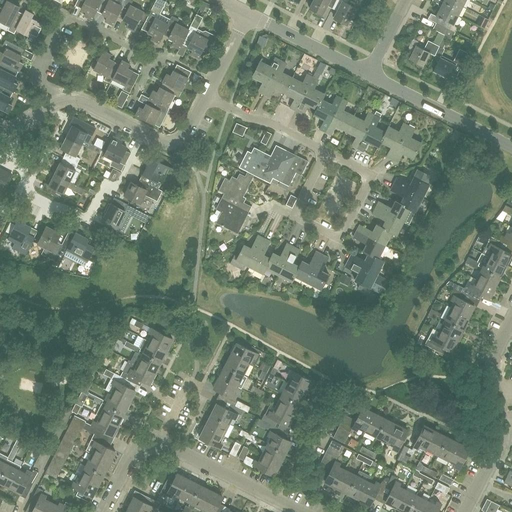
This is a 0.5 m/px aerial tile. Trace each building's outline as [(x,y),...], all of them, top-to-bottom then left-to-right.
[(24,14),(23,14),(18,11),(21,6),(15,3),(14,4),(7,0),(3,8),(0,14),(0,21),(9,26),(7,30),(14,33),(16,29),(24,14)] [(101,1),(100,0),(77,0),(75,6),(86,11),(84,16),(92,19),(96,11),(101,1)] [(121,6),(124,0),(100,0),(101,1),(96,11),(107,17),(105,21),(113,25),(117,16),(116,16),(122,6),(121,6)] [(133,30),(143,12),(130,5),(132,1),(130,0),(124,0),(121,6),(122,6),(116,16),(117,16),(128,22),(126,26),(133,30)] [(162,34),(168,24),(167,24),(155,18),(157,14),(159,15),(165,2),(162,0),(155,0),(141,29),(153,35),(151,39),(158,43),(163,34),(162,34)] [(322,15),(329,0),(313,0),(309,8),(322,15)] [(347,24),(355,8),(346,3),(347,0),(342,0),(334,18),(347,24)] [(458,15),(449,11),(451,6),(442,2),(442,1),(439,0),(432,0),(432,1),(438,4),(437,5),(440,6),(435,16),(438,17),(436,23),(447,29),(454,32),(457,27),(453,25),(455,20),(458,15)] [(458,15),(463,6),(453,2),(454,0),(443,0),(442,1),(442,2),(451,6),(449,11),(458,15)] [(32,44),(42,25),(36,21),(37,20),(31,18),(33,14),(26,10),(23,14),(24,14),(16,29),(28,36),(26,40),(32,44)] [(215,35),(205,30),(202,31),(197,29),(203,17),(196,14),(188,29),(181,44),(192,50),(190,54),(198,58),(203,47),(210,51),(216,38),(215,35)] [(188,29),(176,23),(178,19),(171,16),(167,24),(168,24),(162,34),(163,34),(174,40),(172,44),(179,48),(181,44),(188,29)] [(423,18),(421,23),(432,27),(434,22),(423,18)] [(433,29),(444,35),(447,29),(436,23),(433,29)] [(444,35),(438,46),(439,46),(443,48),(447,40),(450,41),(454,32),(447,29),(444,35)] [(261,36),(259,35),(256,45),(257,45),(264,47),(267,38),(261,36)] [(19,61),(25,49),(5,40),(2,46),(6,48),(0,59),(0,60),(19,70),(23,63),(19,61)] [(422,65),(429,52),(434,55),(439,46),(438,46),(428,40),(423,49),(416,45),(409,58),(422,65)] [(453,61),(440,54),(443,48),(439,46),(434,55),(435,55),(440,57),(433,71),(449,78),(457,63),(453,61)] [(459,49),(454,58),(463,63),(468,53),(459,49)] [(120,65),(120,64),(109,59),(111,55),(103,51),(93,70),(106,76),(104,80),(111,83),(113,79),(112,79),(120,65)] [(263,94),(280,61),(275,58),(270,67),(259,61),(253,74),(263,80),(257,91),(263,94)] [(17,84),(13,82),(19,70),(0,60),(0,84),(14,91),(17,84)] [(129,93),(139,74),(132,71),(127,68),(129,64),(122,60),(120,64),(120,65),(112,79),(113,79),(125,85),(123,89),(129,93)] [(285,91),(292,78),(281,73),(286,64),(280,61),(263,94),(269,97),(275,85),(285,91)] [(181,91),(191,71),(176,64),(173,70),(171,76),(167,73),(163,81),(181,91)] [(321,100),(324,94),(313,89),(318,80),(317,79),(320,74),(315,72),(312,77),(295,110),(301,113),(307,102),(317,107),(321,100)] [(295,110),(312,77),(307,74),(302,83),(292,78),(285,91),(295,96),(289,107),(295,110)] [(178,97),(181,91),(163,81),(157,92),(153,90),(149,98),(168,107),(174,95),(178,97)] [(0,84),(0,108),(8,112),(9,110),(12,104),(8,102),(14,91),(0,84)] [(325,132),(341,99),(336,96),(331,105),(321,100),(317,107),(314,112),(325,118),(319,129),(325,132)] [(154,124),(160,111),(165,114),(168,107),(149,98),(143,109),(139,107),(135,115),(154,124)] [(347,129),(353,116),(343,110),(347,102),(341,99),(325,132),(330,135),(336,123),(347,129)] [(381,140),(385,132),(375,127),(381,114),(376,111),(374,115),(357,148),(362,151),(368,140),(379,145),(382,140),(381,140)] [(357,148),(374,115),(368,112),(364,121),(353,116),(347,129),(357,134),(351,145),(357,148)] [(91,135),(92,135),(95,128),(81,120),(77,128),(72,125),(66,137),(82,145),(93,151),(95,146),(91,144),(91,135)] [(245,128),(245,127),(237,123),(236,123),(234,129),(232,132),(233,132),(238,134),(243,132),(245,128)] [(392,159),(408,126),(403,123),(398,132),(387,127),(385,132),(381,140),(382,140),(392,145),(386,156),(392,159)] [(414,156),(420,143),(410,138),(414,129),(408,126),(392,159),(397,162),(403,151),(414,156)] [(462,140),(465,135),(455,130),(453,134),(456,136),(454,140),(461,143),(461,142),(462,140)] [(112,166),(121,171),(124,165),(131,153),(125,150),(126,147),(119,143),(120,140),(113,136),(104,154),(115,160),(112,166)] [(76,156),(82,145),(66,137),(60,148),(66,151),(63,157),(68,160),(77,164),(80,158),(76,156)] [(246,151),(238,167),(247,171),(264,180),(269,183),(272,177),(283,155),(286,150),(276,145),(270,156),(254,147),(251,153),(246,151)] [(283,155),(272,177),(288,186),(295,172),(301,175),(308,161),(294,154),(286,150),(283,155)] [(157,181),(161,174),(165,176),(169,167),(151,158),(140,180),(157,188),(158,189),(161,183),(157,181)] [(72,177),(76,170),(80,172),(82,166),(77,164),(68,160),(66,165),(60,162),(54,174),(73,183),(75,179),(72,177)] [(0,187),(4,190),(12,175),(11,174),(0,168),(0,187)] [(422,198),(429,185),(426,183),(430,176),(417,169),(410,184),(396,178),(393,184),(422,198)] [(84,189),(73,183),(54,174),(48,185),(54,189),(51,194),(65,201),(68,195),(64,193),(67,187),(81,194),(84,189)] [(240,201),(251,180),(239,174),(237,179),(232,176),(230,180),(228,179),(224,178),(218,190),(224,193),(221,198),(243,209),(246,204),(240,201)] [(160,193),(155,190),(157,188),(140,180),(138,185),(131,182),(124,195),(140,203),(144,195),(156,201),(160,193)] [(415,212),(422,198),(393,184),(390,190),(404,197),(400,203),(400,204),(410,209),(409,209),(415,212)] [(108,203),(104,212),(106,213),(103,218),(109,222),(107,226),(119,232),(122,227),(124,228),(134,208),(114,198),(111,204),(110,203),(110,204),(108,203)] [(243,209),(221,198),(215,209),(221,212),(215,223),(237,234),(244,220),(239,217),(243,209)] [(403,222),(409,209),(410,209),(400,204),(400,203),(395,201),(391,208),(378,201),(375,207),(403,222)] [(508,213),(510,207),(505,205),(502,210),(508,213)] [(396,235),(403,222),(375,207),(372,213),(385,220),(381,227),(391,232),(396,235)] [(34,237),(28,234),(31,227),(17,220),(7,239),(14,242),(11,247),(18,251),(25,255),(30,246),(34,237)] [(171,262),(187,261),(185,223),(169,224),(171,262)] [(384,245),(391,232),(381,227),(376,224),(372,232),(359,225),(356,231),(384,245)] [(46,226),(37,243),(45,247),(41,254),(53,260),(62,244),(56,242),(61,233),(46,226)] [(511,229),(510,234),(507,232),(505,237),(501,235),(498,240),(498,241),(502,243),(511,247),(511,244),(511,229)] [(378,258),(384,245),(356,231),(353,237),(366,244),(362,251),(368,254),(378,259),(378,258)] [(53,260),(51,266),(58,267),(64,255),(77,262),(78,258),(86,262),(94,247),(87,243),(89,239),(75,232),(71,241),(65,238),(62,244),(53,260)] [(246,265),(249,267),(264,238),(257,235),(251,248),(243,245),(237,256),(234,255),(230,263),(244,270),(246,265)] [(505,265),(511,254),(500,248),(502,243),(498,241),(498,240),(490,236),(487,242),(491,244),(488,248),(491,250),(488,256),(505,265)] [(270,258),(263,255),(270,241),(264,238),(249,267),(262,274),(265,268),(270,258)] [(278,275),(292,246),(286,243),(280,256),(272,253),(270,258),(265,268),(278,275)] [(299,266),(292,263),(299,249),(292,246),(278,275),(291,282),(294,276),(299,266)] [(307,283),(322,254),(315,251),(309,264),(301,261),(299,266),(294,276),(307,283)] [(321,289),(328,274),(321,271),(328,257),(322,254),(307,283),(321,289)] [(376,274),(383,261),(378,258),(378,259),(368,254),(364,261),(351,254),(348,260),(376,274)] [(499,276),(505,265),(488,256),(484,263),(481,262),(479,262),(477,266),(482,268),(499,276)] [(470,265),(473,260),(467,257),(465,262),(470,265)] [(372,289),(370,288),(376,274),(348,260),(345,266),(358,273),(354,280),(360,283),(357,289),(369,294),(372,289)] [(473,260),(470,265),(476,268),(479,263),(473,260)] [(493,288),(499,276),(482,268),(476,279),(493,288)] [(493,288),(476,279),(471,276),(465,288),(464,287),(463,289),(461,288),(459,288),(457,287),(456,290),(461,293),(465,294),(465,295),(474,299),(476,294),(488,299),(489,297),(491,298),(495,290),(493,289),(493,288)] [(468,317),(473,306),(462,300),(465,295),(465,294),(461,293),(456,290),(453,288),(450,294),(453,296),(451,300),(454,302),(450,308),(468,317)] [(462,328),(468,317),(450,308),(445,320),(462,328)] [(427,314),(433,317),(436,312),(430,309),(427,314)] [(442,315),(436,312),(433,317),(439,320),(442,315)] [(141,328),(143,324),(136,320),(134,325),(141,328)] [(456,340),(462,328),(445,320),(439,331),(456,340)] [(166,350),(172,338),(152,328),(149,333),(152,334),(149,341),(166,350)] [(458,341),(456,340),(439,331),(432,328),(424,344),(437,351),(439,345),(450,351),(452,348),(454,349),(458,341)] [(133,344),(131,349),(138,353),(139,350),(143,352),(160,361),(166,350),(149,341),(143,338),(139,347),(133,344)] [(131,349),(133,344),(126,341),(124,346),(131,349)] [(254,358),(257,353),(237,343),(236,344),(234,345),(230,351),(232,353),(231,354),(248,363),(252,357),(254,358)] [(155,372),(160,361),(143,352),(138,364),(155,372)] [(242,375),(248,363),(231,354),(225,366),(242,375)] [(149,384),(155,372),(138,364),(128,359),(122,371),(125,372),(123,377),(127,379),(135,384),(138,378),(149,384)] [(262,370),(267,372),(271,365),(266,363),(262,370)] [(237,386),(242,375),(225,366),(219,377),(237,386)] [(273,366),(270,373),(274,376),(278,369),(273,366)] [(263,379),(267,372),(262,370),(259,377),(263,379)] [(305,392),(310,380),(291,370),(285,381),(288,383),(305,392)] [(129,402),(135,390),(124,385),(127,379),(123,377),(114,373),(111,378),(115,380),(112,385),(115,386),(112,393),(129,402)] [(270,383),(274,376),(270,373),(266,380),(270,383)] [(233,392),(237,386),(219,377),(214,388),(225,394),(222,399),(230,404),(235,406),(237,400),(234,398),(236,394),(233,392)] [(304,393),(305,392),(288,383),(282,395),(299,403),(301,400),(302,400),(305,393),(304,393)] [(256,396),(260,389),(255,387),(252,394),(256,396)] [(260,389),(256,396),(261,399),(264,391),(260,389)] [(123,413),(129,402),(112,393),(106,404),(123,413)] [(293,415),(299,403),(282,395),(276,406),(293,415)] [(237,400),(235,406),(243,410),(248,412),(250,407),(237,400)] [(102,402),(101,404),(96,414),(100,416),(117,424),(123,413),(106,404),(102,402)] [(234,418),(237,414),(240,416),(243,410),(235,406),(230,404),(228,409),(217,403),(211,415),(228,424),(232,417),(234,418)] [(287,426),(293,415),(276,406),(270,403),(264,414),(261,419),(270,424),(273,426),(273,425),(276,420),(287,426)] [(159,415),(165,418),(170,407),(164,404),(159,415)] [(365,430),(373,413),(362,407),(355,420),(353,426),(352,427),(357,430),(358,427),(365,430)] [(376,436),(384,419),(373,413),(365,430),(376,436)] [(353,426),(355,420),(353,419),(344,414),(341,420),(353,426)] [(82,426),(85,422),(85,421),(74,415),(71,420),(82,426)] [(222,435),(228,424),(211,415),(205,426),(222,435)] [(119,426),(117,425),(117,424),(100,416),(97,422),(94,421),(91,425),(85,422),(82,426),(82,428),(94,434),(98,436),(98,435),(100,430),(112,436),(113,433),(115,434),(119,426)] [(258,418),(255,423),(267,429),(270,424),(261,419),(258,418)] [(387,442),(396,425),(384,419),(376,436),(387,442)] [(82,426),(71,420),(68,426),(80,432),(82,428),(82,426)] [(353,426),(341,420),(338,426),(349,432),(352,427),(353,426)] [(285,452),(291,441),(279,435),(282,430),(273,425),(273,426),(270,424),(267,429),(270,431),(268,436),(271,437),(268,444),(285,452)] [(397,451),(407,431),(396,425),(387,442),(394,445),(392,448),(397,451)] [(77,437),(80,432),(68,426),(65,431),(77,437)] [(219,442),(222,435),(205,426),(199,438),(211,443),(219,448),(222,443),(219,442)] [(347,437),(349,432),(338,426),(335,432),(347,437)] [(426,449),(435,431),(423,426),(413,446),(418,448),(419,445),(426,449)] [(77,437),(65,431),(63,437),(74,442),(77,437)] [(437,454),(446,437),(435,431),(426,449),(437,454)] [(347,437),(335,432),(333,437),(344,443),(347,437)] [(109,462),(115,451),(104,445),(106,440),(98,435),(98,436),(94,434),(89,444),(85,450),(92,454),(109,462)] [(222,444),(231,449),(235,441),(226,436),(222,444)] [(71,448),(74,442),(63,437),(60,442),(71,448)] [(449,460),(457,443),(446,437),(437,454),(449,460)] [(340,451),(342,446),(331,440),(329,446),(340,451)] [(71,448),(60,442),(57,449),(68,454),(71,448)] [(241,444),(235,442),(229,453),(235,456),(241,444)] [(459,469),(469,449),(457,443),(449,460),(455,463),(454,466),(459,469)] [(11,451),(15,454),(19,447),(14,444),(11,451)] [(279,464),(285,452),(268,444),(262,455),(279,464)] [(404,445),(400,453),(405,455),(408,448),(404,445)] [(249,449),(243,446),(238,457),(243,460),(246,455),(249,449)] [(340,451),(329,446),(326,451),(337,457),(340,451)] [(359,451),(367,455),(369,450),(362,446),(359,451)] [(65,461),(68,454),(57,449),(53,455),(65,461)] [(369,450),(367,455),(374,458),(376,454),(369,450)] [(21,466),(12,461),(15,454),(11,451),(8,457),(7,459),(9,460),(0,478),(0,482),(10,487),(19,470),(21,466)] [(334,463),(334,462),(337,457),(326,451),(322,458),(334,463)] [(0,478),(9,460),(7,459),(8,457),(0,452),(0,478)] [(401,462),(405,455),(400,453),(396,460),(401,462)] [(103,474),(109,462),(92,454),(86,465),(103,474)] [(356,458),(363,462),(365,457),(358,454),(356,458)] [(65,461),(53,455),(51,460),(62,466),(65,461)] [(243,460),(243,462),(253,467),(254,465),(253,465),(256,460),(246,455),(243,460)] [(273,475),(279,464),(262,455),(258,462),(256,460),(253,465),(254,465),(273,475)] [(365,457),(363,462),(370,465),(372,461),(365,457)] [(334,463),(322,458),(320,463),(329,468),(331,469),(334,463)] [(59,471),(62,466),(51,460),(48,466),(59,471)] [(336,487),(344,470),(338,467),(339,464),(334,462),(334,463),(331,469),(324,482),(336,487)] [(98,485),(103,474),(86,465),(80,476),(98,485)] [(59,471),(48,466),(45,472),(56,478),(59,471)] [(427,474),(430,469),(423,466),(420,470),(427,474)] [(25,473),(19,470),(10,487),(21,493),(27,482),(32,484),(38,472),(33,469),(31,473),(27,470),(25,473)] [(437,473),(430,469),(427,474),(434,477),(437,473)] [(347,493),(356,476),(344,470),(336,487),(347,493)] [(511,471),(509,470),(503,482),(511,486),(511,471)] [(424,481),(426,476),(419,473),(417,477),(424,481)] [(179,497),(188,480),(177,474),(171,485),(166,482),(165,484),(160,494),(159,495),(165,497),(167,494),(172,496),(173,493),(179,497)] [(453,480),(442,474),(439,480),(450,486),(453,480)] [(396,508),(405,490),(399,487),(400,484),(395,482),(397,478),(391,475),(389,479),(387,484),(385,488),(390,491),(385,502),(396,508)] [(92,496),(98,485),(80,476),(77,483),(74,481),(72,486),(92,496)] [(358,499),(367,482),(356,476),(347,493),(358,499)] [(433,480),(426,476),(424,481),(431,485),(433,480)] [(191,502),(199,485),(188,480),(179,497),(191,502)] [(370,505),(376,494),(381,496),(385,488),(387,484),(382,481),(380,485),(375,482),(374,485),(367,482),(358,499),(370,505)] [(449,488),(437,482),(435,488),(446,494),(449,488)] [(202,508),(211,491),(199,485),(191,502),(188,507),(191,509),(193,510),(195,505),(202,508)] [(46,511),(51,502),(45,499),(46,496),(41,494),(43,490),(37,488),(31,500),(36,503),(31,511),(46,511)] [(404,511),(408,511),(416,496),(405,490),(396,508),(404,511)] [(217,508),(222,497),(211,491),(202,508),(208,511),(221,511),(222,511),(217,508)] [(422,511),(428,502),(416,496),(408,511),(422,511)] [(151,511),(154,507),(158,509),(160,504),(148,497),(145,503),(134,497),(128,508),(135,511),(148,511),(149,511),(151,511)] [(495,511),(499,505),(487,499),(486,499),(481,510),(485,511),(484,511),(495,511)] [(67,511),(71,505),(66,502),(64,505),(59,503),(58,506),(51,502),(46,511),(67,511)] [(436,511),(440,505),(436,502),(434,505),(428,502),(422,511),(436,511)]
